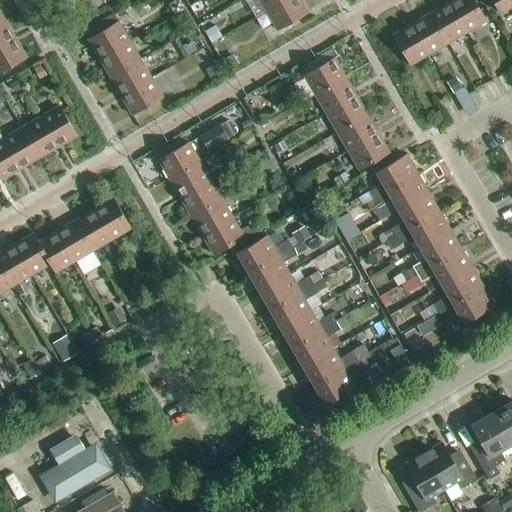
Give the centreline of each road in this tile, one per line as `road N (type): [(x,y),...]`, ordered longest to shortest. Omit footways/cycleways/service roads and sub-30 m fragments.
road 1 (residential): [(278,396),(221,295),(203,295),(161,320),(154,337),(210,432)]
road 2 (residential): [(511,109),(446,145),(511,258)]
road 3 (residential): [(511,347),(370,429),(354,454)]
road 4 (residential): [(90,404),(155,511)]
